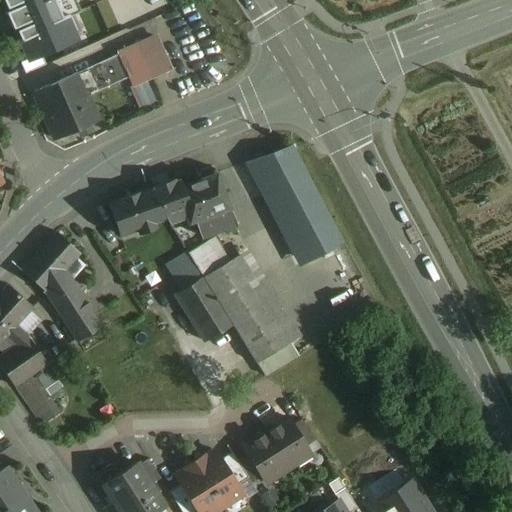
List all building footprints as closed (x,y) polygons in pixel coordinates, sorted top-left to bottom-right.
[(0,0),(6,11),(4,12),(11,28),(13,27),(27,59),(75,38),(65,17),(78,11),(73,0),(0,0)] [(156,41),(121,56),(134,84),(144,80),(168,69),(156,41)] [(116,56),(97,65),(106,86),(126,77),(116,56)] [(75,73),(34,92),(55,139),(96,121),(84,96),(106,86),(97,65),(76,75),(75,73)] [(144,80),(134,84),(143,104),(153,99),(144,80)] [(324,215),(288,146),(251,160),(289,234),(324,215)] [(180,186),(174,188),(184,215),(187,222),(194,220),(227,208),(214,174),(180,186)] [(177,177),(147,189),(165,218),(167,221),(184,215),(174,188),(180,186),(177,177)] [(147,189),(107,203),(119,235),(136,229),(138,234),(154,228),(152,223),(165,218),(147,189)] [(227,208),(194,220),(199,236),(233,224),(227,208)] [(324,215),(289,234),(303,262),(339,244),(324,215)] [(78,253),(54,232),(19,270),(43,291),(76,341),(100,326),(63,270),(78,253)] [(212,237),(186,253),(194,265),(201,277),(227,261),(212,237)] [(186,253),(165,266),(172,278),(194,265),(186,253)] [(227,261),(201,277),(231,324),(255,363),(289,342),(236,256),(227,261)] [(231,324),(201,277),(174,294),(203,341),(231,324)] [(6,285),(0,291),(0,340),(4,336),(13,326),(30,307),(6,285)] [(134,322),(148,313),(133,290),(119,299),(134,322)] [(27,337),(13,326),(4,336),(15,345),(27,337)] [(15,345),(0,355),(0,368),(12,386),(30,374),(45,364),(27,337),(15,345)] [(136,383),(108,338),(84,353),(112,398),(136,383)] [(57,413),(30,374),(12,386),(39,425),(57,413)] [(290,426),(285,417),(263,431),(286,468),(308,454),(303,446),(290,426)] [(313,439),(300,419),(290,426),(303,446),(313,439)] [(286,468),(263,431),(241,445),(259,474),(264,482),(286,468)] [(219,460),(213,451),(202,457),(201,456),(192,462),(221,507),(240,494),(235,485),(219,460)] [(236,460),(230,452),(219,460),(235,485),(246,477),(236,460)] [(259,474),(246,454),(236,460),(246,477),(249,481),(259,474)] [(158,478),(146,459),(136,465),(149,484),(158,478)] [(134,462),(100,483),(118,511),(152,511),(162,506),(149,484),(136,465),(134,462)] [(211,511),(221,507),(192,462),(183,467),(184,469),(173,475),(179,484),(195,510),(196,511),(211,511)] [(33,511),(3,467),(0,469),(0,511),(33,511)] [(345,490),(337,477),(325,485),(333,497),(345,490)] [(374,500),(381,511),(434,511),(412,477),(374,500)] [(191,511),(195,510),(179,484),(167,492),(180,511),(191,511)] [(343,511),(336,501),(318,511),(343,511)]
